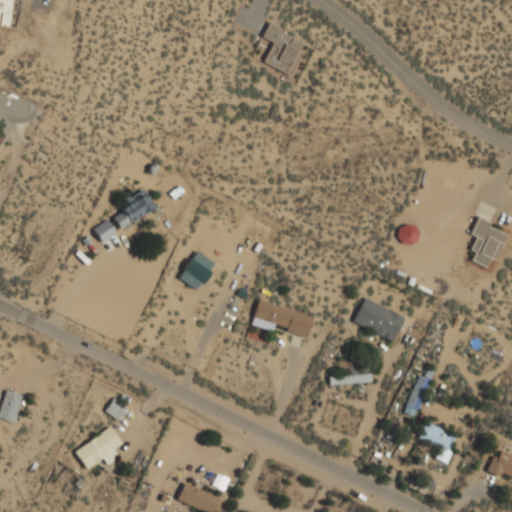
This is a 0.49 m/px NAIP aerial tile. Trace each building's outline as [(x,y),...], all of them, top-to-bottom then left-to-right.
[(12,0),(0,0),(0,31),(1,26),(10,27),(12,0)] [(272,43),(263,63),(290,75),(305,42),(267,25),(261,38),(272,43)] [(119,228),(153,207),(142,188),(123,200),(128,207),(112,217),(119,228)] [(505,234),(488,227),(490,222),(477,217),(469,235),(475,238),(469,251),(474,253),(471,261),(489,269),(505,234)] [(91,229),(100,243),(115,233),(107,220),(91,229)] [(214,264),(196,252),(178,278),(195,290),(214,264)] [(351,322),(391,342),(403,317),(364,297),(351,322)] [(305,338),(311,315),(257,299),(249,325),(275,333),(276,329),(305,338)] [(403,412),(413,417),(430,379),(419,374),(403,412)] [(370,375),(328,375),(328,384),(370,384),(370,375)] [(21,395),(5,390),(0,405),(0,419),(11,423),(21,395)] [(117,421),(127,407),(113,397),(103,411),(117,421)] [(433,458),(445,464),(457,436),(425,422),(418,439),(438,448),(433,458)] [(85,469),(101,458),(106,464),(118,456),(113,448),(121,443),(110,426),(73,451),(85,469)] [(486,471),(511,481),(511,456),(495,449),(486,471)] [(212,511),(219,498),(184,481),(175,500),(199,511),(212,511)]
